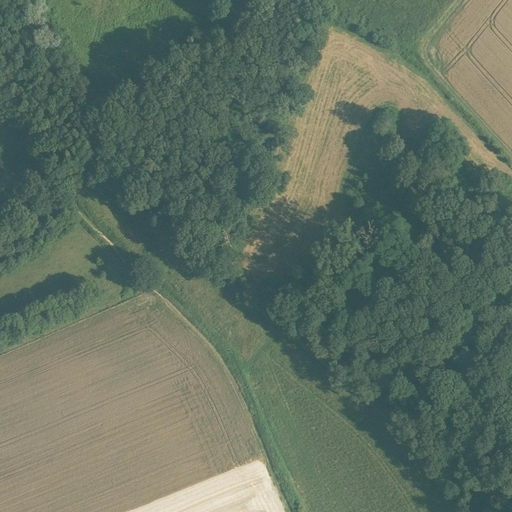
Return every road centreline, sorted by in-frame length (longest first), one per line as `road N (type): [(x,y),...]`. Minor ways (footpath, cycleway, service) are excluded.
road 1 (track): [(63,197),(92,173),(403,440),(445,511)]
road 2 (track): [(511,159),(422,52),(461,0)]
